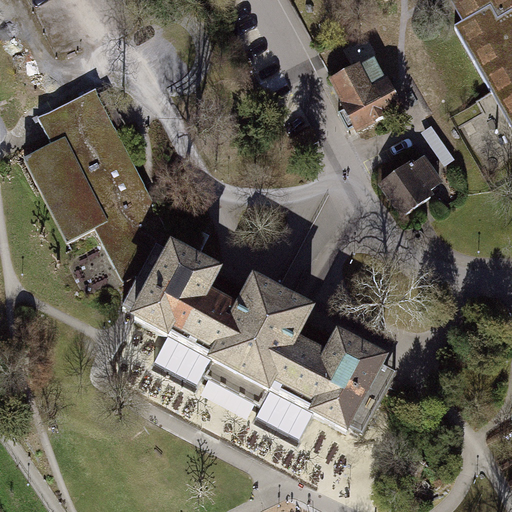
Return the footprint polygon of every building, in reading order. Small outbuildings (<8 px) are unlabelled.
[(511,0),(448,0),(463,25),(454,30),(511,131),(511,0)] [(373,61),(331,83),(357,132),(399,110),(373,61)] [(136,317),(173,249),(176,248),(94,92),(38,122),(51,147),(23,162),(67,244),(94,230),(122,285),(136,278),(138,279),(122,310),(136,317)] [(409,166),(380,187),(403,218),(430,199),(426,194),(436,187),(420,165),(412,171),(409,166)] [(219,274),(173,249),(136,317),(134,322),(168,340),(154,366),(197,389),(203,377),(262,408),(256,420),(299,443),(313,417),(346,435),(349,430),(361,437),(395,375),(381,367),(383,362),(337,338),(328,356),(298,341),(313,313),(253,282),(238,309),(208,293),(219,274)]
